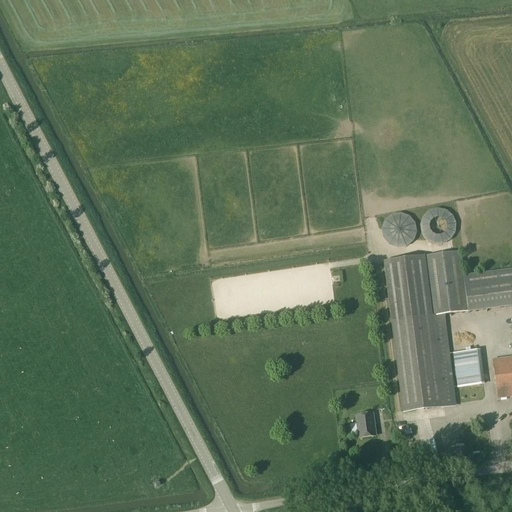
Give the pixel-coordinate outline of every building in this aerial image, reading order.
[(424,243),(456,243),(455,211),(424,212),(424,243)] [(385,221),(382,230),(383,238),(389,245),(397,248),(406,247),(413,241),(416,233),(415,224),(409,217),(401,214),(392,216),(385,221)] [(425,256),(384,262),(402,411),(456,404),(454,388),(450,354),(445,315),(468,312),(511,306),(511,269),(465,275),(461,252),(425,256)] [(511,357),(493,360),(498,399),(511,396),(511,357)] [(375,434),(372,414),(357,416),(359,437),(375,434)]
